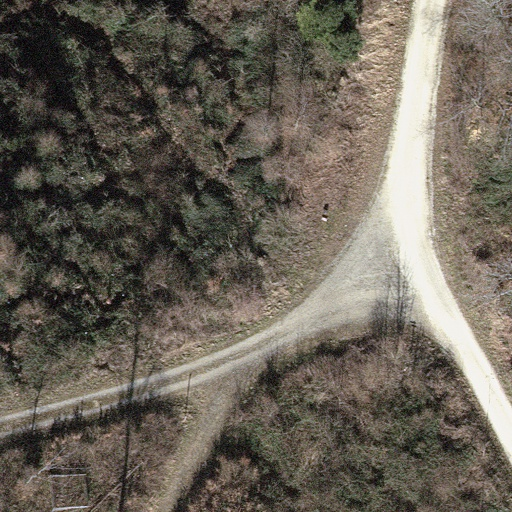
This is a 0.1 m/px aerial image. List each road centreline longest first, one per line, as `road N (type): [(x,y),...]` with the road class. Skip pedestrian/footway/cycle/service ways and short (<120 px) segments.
road 1 (track): [(420,261),(409,158),(438,0)]
road 2 (track): [(0,430),(245,357)]
road 3 (track): [(420,261),(245,357)]
road 4 (track): [(511,438),(420,261)]
road 5 (track): [(245,357),(164,511)]
